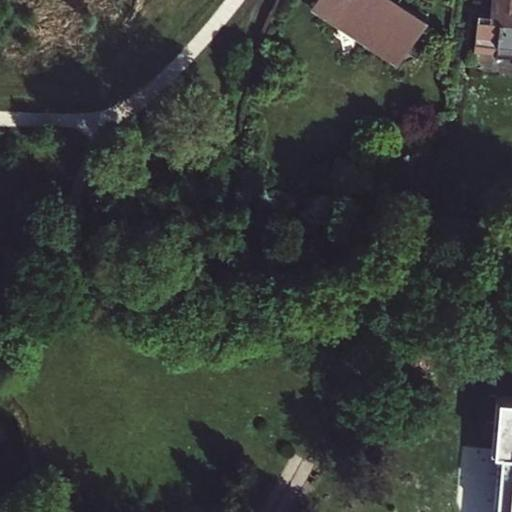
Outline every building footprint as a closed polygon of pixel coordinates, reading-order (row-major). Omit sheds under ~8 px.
[(324,0),(317,11),(370,45),(369,37),(363,37),(353,31),(352,22),(339,13),(338,1),(335,0),(324,0)] [(369,37),(370,45),(398,63),(405,52),(417,59),(430,41),(429,34),(422,29),(427,20),(399,3),(401,0),(335,0),(338,1),(339,13),(352,22),(353,31),(363,37),(369,37)] [(511,0),(501,0),(498,0),(496,0),(494,18),(483,16),(479,55),(511,58),(511,0)] [(500,397),(495,396),(490,451),(495,451),(500,397)] [(511,511),(511,397),(500,397),(495,451),(498,451),(503,452),(499,505),(500,505),(506,505),(505,511),(511,511)] [(0,448),(9,438),(0,429),(0,448)] [(503,452),(498,451),(493,504),(499,505),(503,452)]
